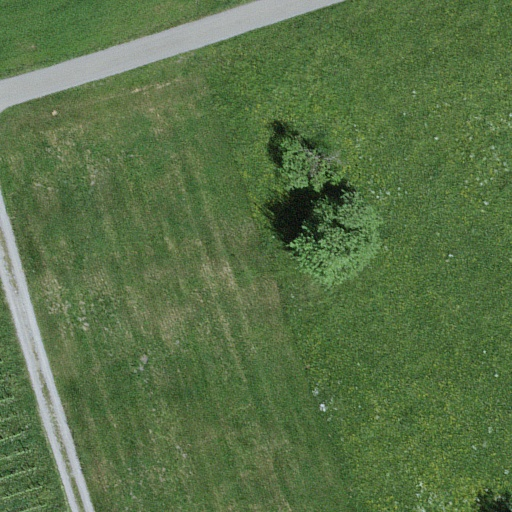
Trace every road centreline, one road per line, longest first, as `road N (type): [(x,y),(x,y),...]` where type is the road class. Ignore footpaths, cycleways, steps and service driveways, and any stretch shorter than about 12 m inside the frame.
road 1 (track): [(0,95),(306,0)]
road 2 (track): [(82,511),(0,232)]
